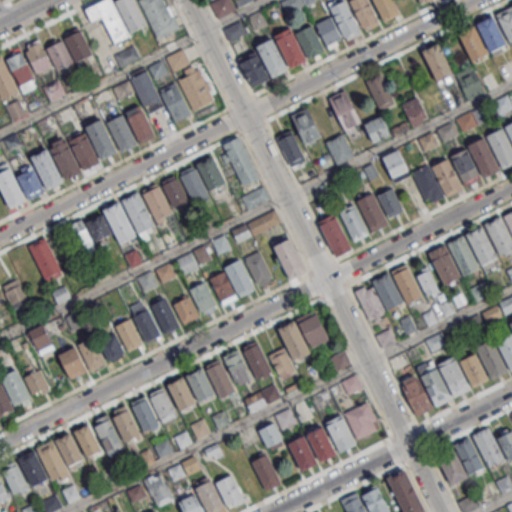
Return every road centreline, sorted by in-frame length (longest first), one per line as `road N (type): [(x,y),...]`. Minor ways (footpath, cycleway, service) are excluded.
road 1 (residential): [(445,511),(189,0)]
road 2 (residential): [(511,187),(0,442)]
road 3 (residential): [(0,238),(475,0)]
road 4 (residential): [(278,511),(511,395)]
